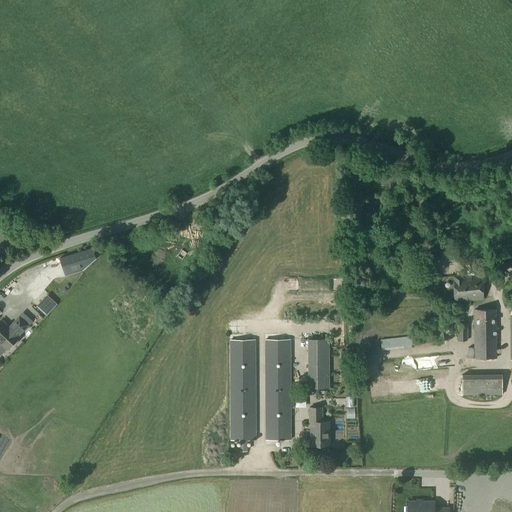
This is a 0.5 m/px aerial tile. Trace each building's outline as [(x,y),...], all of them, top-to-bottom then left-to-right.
[(360,188),(359,195),(361,195),(359,208),(387,210),(388,192),(360,188)] [(372,226),(345,227),(346,239),(382,237),(381,216),(371,216),(372,226)] [(408,253),(407,263),(419,266),(418,271),(435,273),(435,266),(430,266),(431,254),(432,246),(414,243),(412,252),(408,253)] [(100,247),(59,259),(65,277),(81,272),(95,258),(94,255),(102,252),(100,247)] [(441,248),(440,261),(458,262),(459,250),(441,248)] [(481,276),(452,277),(454,302),(482,301),(481,276)] [(356,281),(356,292),(376,291),(376,280),(356,281)] [(43,316),(63,293),(59,289),(43,307),(38,303),(34,308),(43,316)] [(474,348),(468,348),(468,358),(496,358),(495,310),(474,311),(474,348)] [(1,321),(0,321),(0,345),(6,351),(18,338),(17,337),(27,326),(18,318),(9,329),(1,321)] [(457,325),(457,342),(467,342),(467,325),(457,325)] [(442,333),(380,340),(382,351),(444,344),(442,333)] [(254,340),(229,340),(230,440),(255,440),(254,340)] [(290,340),(264,340),(265,440),(290,440),(290,340)] [(328,340),(308,340),(308,388),(328,388),(328,340)] [(444,362),(444,354),(428,353),(428,362),(444,362)] [(502,376),(462,376),(462,395),(502,395),(502,376)] [(291,408),(301,407),(301,394),(290,394),(291,408)] [(321,408),(309,408),(309,422),(310,422),(310,446),(328,446),(328,421),(321,421),(321,408)] [(294,409),(294,417),(303,417),(302,409),(294,409)] [(329,440),(340,441),(341,416),(330,415),(329,440)] [(23,459),(27,453),(21,448),(16,454),(23,459)] [(511,511),(511,478),(509,477),(494,511),(511,511)] [(405,501),(405,511),(448,511),(449,508),(433,508),(434,496),(408,496),(408,500),(405,501)]
